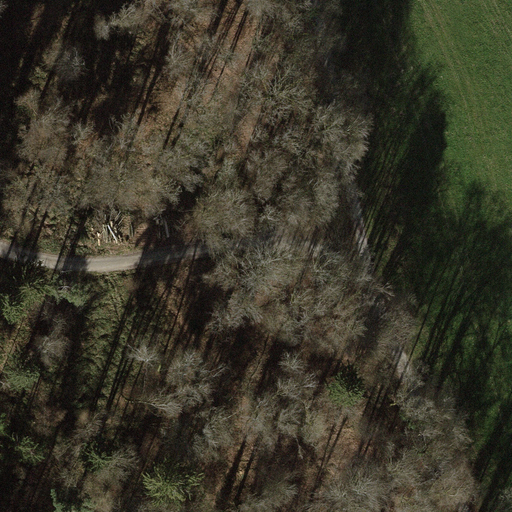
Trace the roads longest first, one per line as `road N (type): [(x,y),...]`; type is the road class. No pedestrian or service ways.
road 1 (track): [(0,244),(70,269),(360,224)]
road 2 (track): [(360,224),(401,363),(462,511)]
road 3 (track): [(297,0),(360,224)]
